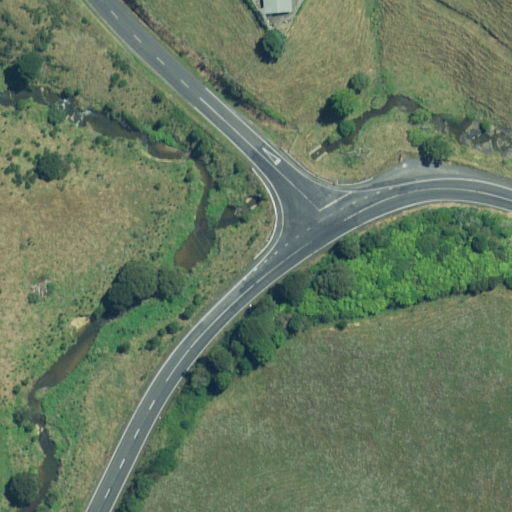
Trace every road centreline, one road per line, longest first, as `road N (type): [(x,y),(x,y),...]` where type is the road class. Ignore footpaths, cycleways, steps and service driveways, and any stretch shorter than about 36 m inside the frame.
road 1 (tertiary): [(329,224),(248,283),(193,339),(150,402),(95,511)]
road 2 (tertiary): [(329,224),(100,0)]
road 3 (tertiary): [(511,200),(471,189),(420,189),(329,224)]
